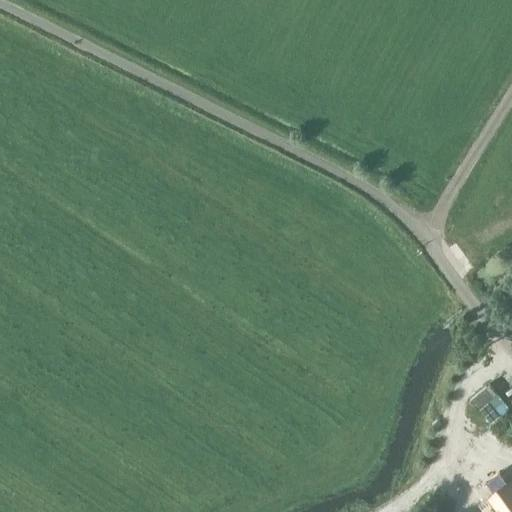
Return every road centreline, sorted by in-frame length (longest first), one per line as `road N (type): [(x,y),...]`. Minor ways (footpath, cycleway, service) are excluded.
road 1 (track): [(426,240),(511,93)]
road 2 (unclassified): [(511,353),(426,240)]
